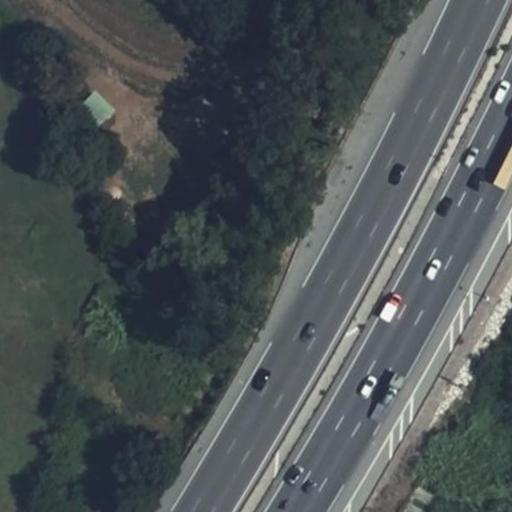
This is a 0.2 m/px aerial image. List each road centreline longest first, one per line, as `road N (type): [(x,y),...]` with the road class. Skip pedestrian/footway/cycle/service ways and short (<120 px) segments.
road 1 (motorway): [(478,0),(359,237),(199,511)]
road 2 (motorway): [(294,511),(436,268),(511,109)]
